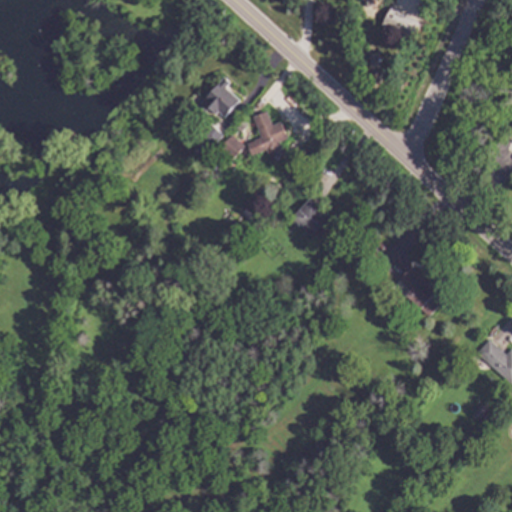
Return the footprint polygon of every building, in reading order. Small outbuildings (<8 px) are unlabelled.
[(419,23),(409,41),(379,26),(389,7),(419,23)] [(380,58),(372,59),(370,51),(378,50),(380,58)] [(232,82),(228,87),(242,100),(227,117),(221,111),(218,114),(211,108),(207,112),(200,105),(226,76),(232,82)] [(274,124),(282,121),(289,138),(281,141),(287,156),(274,161),(269,150),(262,152),(261,151),(253,154),(249,144),(257,142),(256,140),(263,137),(255,116),(269,111),(274,124)] [(225,134),(215,145),(203,134),(213,123),(225,134)] [(248,147),(235,161),(222,148),(235,134),(248,147)] [(215,145),(208,154),(201,148),(208,140),(215,145)] [(337,221),(319,240),(302,224),(300,226),(292,219),(313,197),(337,221)] [(440,290),(437,293),(445,300),(431,316),(408,295),(413,290),(401,279),(413,265),(440,290)] [(390,274),(384,281),(378,275),(384,268),(390,274)] [(289,302),(284,307),(276,300),(281,295),(289,302)] [(508,353),(511,348),(511,383),(478,353),(491,338),(508,353)] [(456,375),(452,379),(448,376),(452,371),(456,375)] [(452,381),(447,386),(442,381),(446,376),(452,381)] [(490,409),(480,420),(474,414),(484,403),(490,409)] [(273,493),(269,497),(263,491),(267,486),(273,493)]
